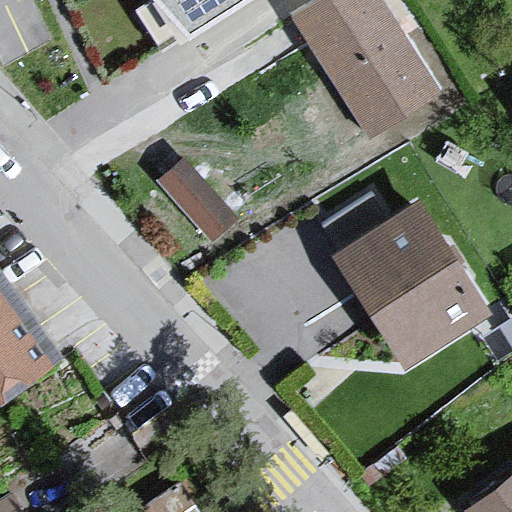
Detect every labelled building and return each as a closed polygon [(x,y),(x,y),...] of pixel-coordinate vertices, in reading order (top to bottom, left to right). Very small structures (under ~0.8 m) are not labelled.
[(157,0),(187,29),(231,0),(157,0)] [(381,0),(298,0),(288,6),(367,133),(437,89),(381,0)] [(237,213),(181,150),(155,173),(211,235),(237,213)] [(412,193),(328,246),(401,360),(484,307),(412,193)] [(0,270),(0,383),(55,344),(0,270)] [(511,511),(511,465),(466,501),(474,511),(511,511)] [(25,511),(9,487),(0,492),(0,511),(25,511)]
